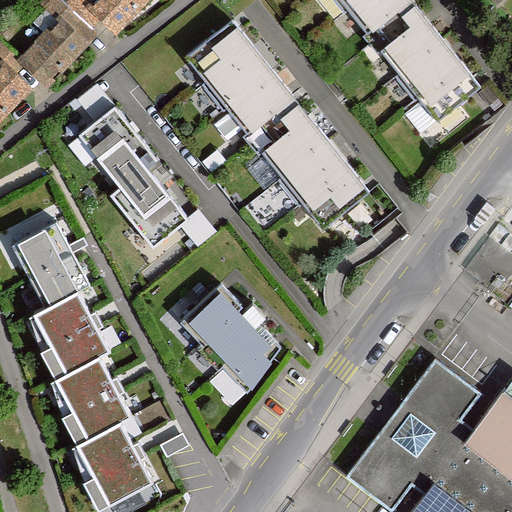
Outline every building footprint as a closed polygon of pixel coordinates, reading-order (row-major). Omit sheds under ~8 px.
[(102,0),(95,8),(121,33),(150,0),(102,0)] [(414,0),(349,0),(374,32),(414,0)] [(484,84),(420,5),(379,39),(442,117),(484,84)] [(69,11),(26,59),(53,83),(96,35),(69,11)] [(297,96),(235,22),(195,56),(257,130),(297,96)] [(8,61),(0,69),(0,123),(35,87),(8,61)] [(101,119),(121,104),(103,80),(83,95),(101,119)] [(370,187),(302,104),(259,139),(326,222),(370,187)] [(78,143),(94,162),(118,143),(152,174),(161,167),(115,118),(78,143)] [(192,227),(125,152),(98,173),(134,217),(120,227),(148,262),(192,227)] [(72,447),(101,506),(156,481),(124,420),(133,415),(101,355),(111,349),(80,292),(91,284),(58,220),(14,243),(46,306),(26,319),(87,437),(72,447)] [(284,346),(226,286),(186,322),(252,392),(284,346)] [(481,391),(437,358),(349,474),(393,508),(413,481),(428,492),(412,511),(511,511),(511,394),(505,389),(475,428),(461,417),(481,391)]
